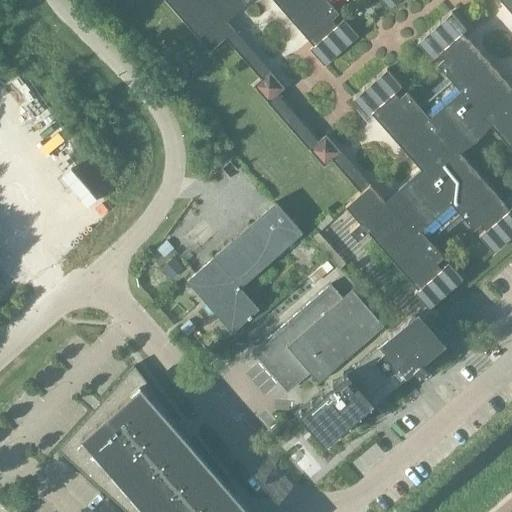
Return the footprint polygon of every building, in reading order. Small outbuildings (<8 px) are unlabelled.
[(511,0),(164,0),(210,52),(225,38),(261,79),(253,86),(324,167),(332,160),(360,192),(345,206),(359,222),(349,231),(358,241),(368,232),(418,289),(414,292),(429,308),(463,278),(448,262),(441,268),(437,262),(443,256),(430,241),(461,214),(474,229),(481,223),(486,229),(479,235),(494,252),(511,235),(511,205),(509,208),(502,200),(460,151),(476,141),(490,125),(511,149),(511,0)] [(187,281),(205,301),(232,332),(258,310),(239,289),(302,233),(276,203),(187,281)] [(309,236),(318,246),(324,240),(316,230),(309,236)] [(156,249),(163,256),(173,248),(166,240),(156,249)] [(326,261),(320,267),(326,274),(332,268),(326,261)] [(284,388),(288,388),(292,388),(310,373),(318,382),(383,326),(352,290),(343,298),(330,284),(260,345),(257,348),(256,356),(259,360),(280,384),(284,388)] [(387,338),(344,375),(369,404),(373,401),(412,367),(414,369),(413,369),(419,376),(427,370),(421,364),(427,359),(441,347),(414,315),(387,338)] [(186,337),(196,328),(189,320),(179,328),(186,337)] [(138,511),(250,511),(236,495),(134,365),(58,450),(126,511),(132,511),(136,509),(138,511)] [(369,404),(344,375),(302,412),(310,422),(321,435),(340,419),(345,425),(369,404)]
